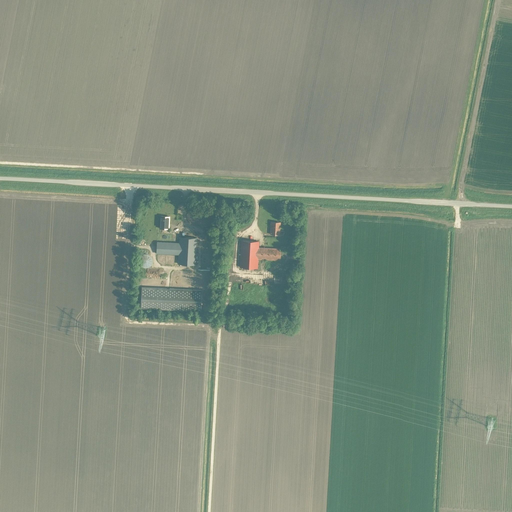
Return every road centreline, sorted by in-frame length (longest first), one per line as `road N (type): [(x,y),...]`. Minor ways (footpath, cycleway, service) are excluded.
road 1 (unclassified): [(0,178),(511,206)]
road 2 (unknown): [(199,511),(209,330),(126,320),(133,185)]
